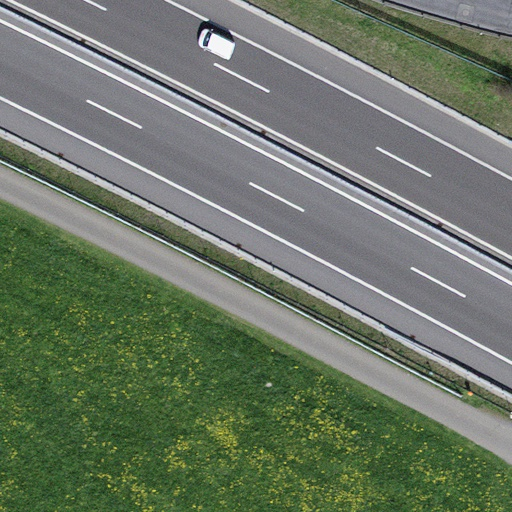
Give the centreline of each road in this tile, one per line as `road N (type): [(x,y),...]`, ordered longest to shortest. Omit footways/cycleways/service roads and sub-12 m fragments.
road 1 (unclassified): [(0,183),(511,447)]
road 2 (motorway): [(0,60),(511,323)]
road 3 (motorway): [(511,222),(81,0)]
